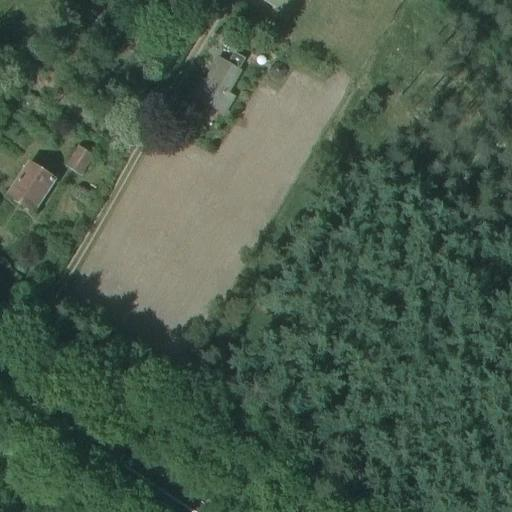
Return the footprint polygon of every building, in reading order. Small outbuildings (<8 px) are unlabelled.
[(238,72),(245,60),(235,54),(226,65),(219,61),(206,83),(204,81),(196,96),(225,113),(234,99),(227,95),(240,73),(238,72)] [(282,80),(286,73),(282,66),(274,67),(270,74),(274,81),(282,80)] [(81,177),(94,157),(79,147),(66,167),(81,177)] [(114,178),(119,169),(112,164),(107,173),(114,178)] [(44,175),(31,166),(10,197),(13,199),(15,202),(20,205),(23,205),(34,212),(54,182),(51,180),(56,173),(48,168),(44,175)]
